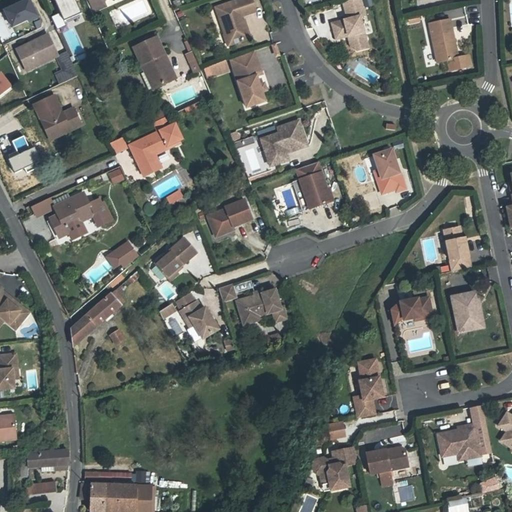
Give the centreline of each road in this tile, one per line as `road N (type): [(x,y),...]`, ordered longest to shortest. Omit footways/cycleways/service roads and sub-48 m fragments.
road 1 (residential): [(35,261),(58,308),(68,355),(74,511)]
road 2 (residential): [(285,257),(413,214),(438,189),(454,146)]
road 3 (residential): [(443,117),(356,95),(323,70),(298,33),(291,0)]
road 4 (residential): [(511,296),(477,146)]
